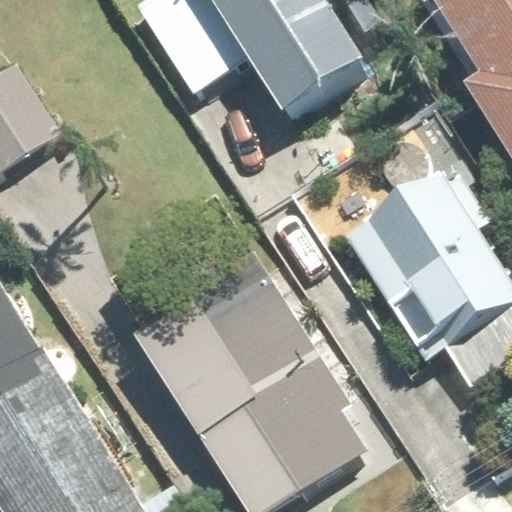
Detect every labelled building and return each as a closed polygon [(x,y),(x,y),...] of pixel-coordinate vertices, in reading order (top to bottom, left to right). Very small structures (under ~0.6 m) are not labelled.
[(324,0),(183,0),(151,20),(203,104),(255,72),(297,138),(379,87),(324,0)] [(498,98),(484,106),(511,151),(511,0),(450,0),(455,7),(445,14),(498,98)] [(26,78),(0,96),(0,192),(71,144),(26,78)] [(511,283),(485,242),(500,232),(469,187),(454,197),(450,192),(354,255),(435,376),(455,362),(481,400),(511,379),(511,283)] [(147,360),(247,511),(302,511),(374,464),(351,426),(361,421),(263,271),(198,314),(204,323),(147,360)] [(0,288),(0,509),(1,511),(194,511),(183,494),(155,511),(146,511),(60,375),(57,378),(0,288)]
